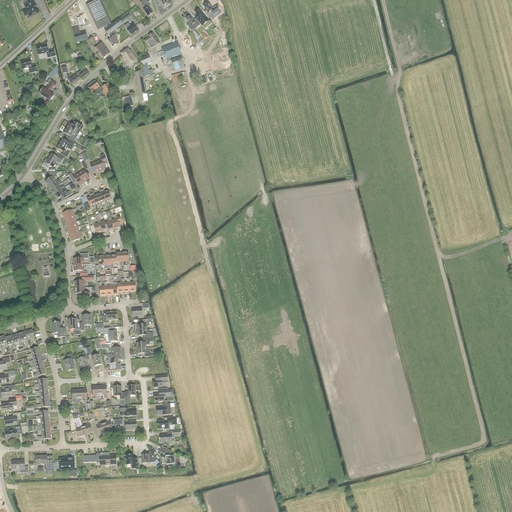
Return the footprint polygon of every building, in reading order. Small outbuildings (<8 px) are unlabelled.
[(35,0),(22,0),(25,5),(27,10),(25,11),(24,12),(25,15),(26,15),(29,14),(30,16),(38,12),(33,1),(35,0)] [(98,30),(111,24),(99,0),(97,0),(87,5),(98,30)] [(148,3),(152,0),(151,0),(143,0),(141,2),(146,9),(144,10),(148,16),(153,13),(149,7),(150,6),(148,3)] [(164,9),(170,4),(167,0),(156,0),(159,3),(158,3),(160,5),(161,6),(161,5),(164,9)] [(204,6),(203,6),(208,13),(212,11),(214,14),(217,18),(223,14),(221,10),(219,11),(216,6),(214,8),(214,9),(212,6),(211,7),(208,3),(206,4),(204,5),(204,6)] [(209,20),(205,15),(202,12),(199,9),(196,12),(199,16),(196,19),(202,26),(209,20)] [(130,16),(127,12),(119,18),(122,23),(130,16)] [(197,29),(200,28),(193,19),(190,16),(187,19),(189,22),(191,25),(193,24),(197,29)] [(118,35),(115,30),(123,24),(123,23),(122,24),(119,19),(106,29),(109,34),(112,38),(109,41),(114,47),(115,47),(117,46),(118,44),(119,43),(116,39),(118,38),(117,36),(118,35)] [(128,23),(125,26),(131,35),(138,30),(133,23),(130,25),(128,23)] [(88,38),(86,32),(80,34),(75,35),(74,35),(76,42),(88,38)] [(146,44),(147,43),(151,49),(160,43),(157,38),(155,39),(152,34),(148,36),(149,37),(144,41),(146,44)] [(196,36),(190,40),(197,50),(202,47),(196,36)] [(101,42),(97,45),(100,48),(107,56),(110,54),(101,42)] [(162,48),(165,56),(166,60),(183,54),(178,42),(162,48)] [(49,51),(47,44),(42,45),(36,47),(38,55),(47,53),(48,58),(55,56),(54,50),(49,51)] [(100,48),(97,45),(94,47),(99,54),(100,53),(103,59),(107,56),(100,48)] [(128,67),(137,61),(131,52),(130,52),(128,48),(120,53),(123,57),(122,58),(128,67)] [(149,55),(140,59),(143,65),(151,62),(149,55)] [(175,71),(184,67),(181,57),(171,61),(175,70),(175,71)] [(32,66),(30,60),(21,62),(22,69),(29,67),(30,73),(37,72),(36,65),(32,66)] [(53,79),(60,71),(55,67),(48,75),(53,79)] [(80,80),(89,73),(85,68),(76,74),(76,75),(80,80)] [(140,101),(148,100),(147,95),(145,95),(142,72),(135,73),(140,101)] [(187,78),(186,72),(172,76),(173,82),(187,78)] [(73,85),(80,80),(76,75),(76,74),(69,80),(73,85)] [(55,86),(57,84),(50,79),(47,83),(49,85),(46,90),(43,88),(39,93),(50,101),(54,96),(50,93),(54,86),(55,86)] [(92,94),(100,88),(95,81),(87,87),(92,94)] [(106,96),(111,93),(106,85),(101,88),(106,96)] [(134,106),(130,97),(124,99),(127,108),(134,106)] [(69,123),(66,128),(78,135),(83,128),(77,124),(76,127),(69,123)] [(74,142),(78,135),(66,128),(63,133),(70,137),(68,139),(70,140),(74,142)] [(74,142),(70,140),(68,143),(62,139),(59,144),(67,148),(71,151),(75,143),(74,142)] [(66,151),(67,148),(59,144),(56,148),(63,152),(61,155),(67,158),(70,153),(66,151)] [(85,162),(89,160),(86,152),(81,155),(85,162)] [(60,164),(64,158),(59,155),(57,157),(51,154),(48,158),(56,163),(57,162),(60,164)] [(100,156),(102,160),(96,162),(99,172),(105,169),(104,165),(107,164),(104,155),(100,156)] [(59,165),(56,163),(48,158),(47,161),(46,160),(43,165),(48,168),(49,166),(53,168),(55,165),(58,167),(59,165)] [(99,172),(96,162),(90,164),(94,174),(99,172)] [(89,178),(84,170),(79,174),(84,182),(89,178)] [(54,178),(57,176),(56,175),(57,174),(55,172),(49,172),(49,174),(51,178),(45,182),(48,186),(56,181),(54,178)] [(84,182),(79,174),(74,177),(71,173),(68,175),(73,181),(75,179),(79,185),(84,182)] [(62,183),(60,181),(59,179),(56,181),(48,186),(51,191),(59,186),(59,185),(62,183)] [(54,195),(62,190),(65,188),(63,186),(60,188),(59,186),(51,191),(54,195)] [(71,195),(69,192),(68,193),(67,191),(65,188),(62,190),(54,195),(57,200),(60,198),(62,200),(71,195)] [(106,201),(102,190),(100,191),(101,193),(97,195),(101,203),(106,201)] [(103,190),(102,190),(106,201),(111,199),(108,191),(104,192),(103,190)] [(101,203),(97,195),(94,196),(93,193),(91,194),(95,205),(101,203)] [(95,205),(91,194),(90,195),(90,197),(87,199),(90,207),(95,205)] [(63,213),(65,219),(74,216),(72,210),(63,213)] [(112,220),(109,213),(107,214),(106,214),(109,221),(105,223),(108,230),(109,232),(114,230),(111,221),(112,220)] [(120,228),(117,219),(116,215),(113,216),(115,219),(112,220),(111,221),(114,230),(120,228)] [(76,222),(74,216),(65,219),(66,225),(76,222)] [(105,223),(105,221),(101,222),(99,219),(98,219),(97,220),(98,223),(99,223),(102,232),(108,230),(105,223)] [(99,223),(98,223),(95,224),(94,221),(91,222),(93,226),(97,234),(102,232),(99,223)] [(78,227),(76,222),(66,225),(68,230),(78,227)] [(80,233),(78,227),(68,230),(70,236),(80,233)] [(81,239),(80,233),(70,236),(72,242),(81,239)] [(123,262),(122,252),(116,253),(116,255),(117,263),(121,262),(121,266),(123,266),(124,266),(124,262),(123,262)] [(84,259),(88,258),(88,254),(81,255),(81,259),(74,259),(74,265),(84,265),(84,259)] [(105,265),(104,256),(98,256),(99,266),(96,266),(96,270),(101,270),(101,266),(104,265),(105,265)] [(130,292),(136,292),(135,283),(135,282),(140,282),(138,276),(136,277),(136,278),(133,279),(133,283),(130,283),(129,283),(130,292)] [(117,286),(113,286),(113,282),(110,282),(110,286),(111,286),(112,296),(118,295),(118,293),(117,286)] [(85,294),(85,287),(75,288),(75,294),(81,294),(82,298),(90,298),(90,293),(85,294)] [(109,320),(117,320),(117,312),(106,313),(106,316),(102,316),(103,323),(109,323),(109,320)] [(91,325),(90,315),(82,315),(83,322),(80,323),(81,329),(81,331),(84,330),(84,325),(91,325)] [(76,329),(75,319),(69,320),(69,330),(74,329),(74,335),(81,334),(81,331),(81,329),(76,329)] [(59,337),(66,337),(65,332),(61,332),(61,322),(53,323),(54,333),(59,333),(59,337)] [(109,342),(117,341),(116,331),(111,332),(111,328),(103,329),(103,332),(108,332),(109,342)] [(33,330),(26,332),(28,340),(32,339),(33,343),(36,342),(33,330)] [(147,333),(147,330),(138,331),(138,336),(145,336),(145,339),(153,339),(153,333),(147,333)] [(28,340),(26,332),(19,334),(21,342),(25,341),(26,345),(29,344),(28,340)] [(21,342),(19,334),(12,335),(14,344),(19,343),(20,347),(22,346),(21,342)] [(9,348),(8,346),(6,337),(5,335),(0,336),(0,344),(0,346),(4,345),(6,349),(9,348)] [(16,348),(14,344),(12,335),(6,337),(8,346),(12,345),(13,349),(16,348)] [(121,348),(113,349),(113,344),(106,345),(106,349),(109,349),(109,351),(111,351),(112,355),(121,354),(121,348)] [(28,358),(32,357),(41,354),(39,347),(31,350),(32,354),(28,355),(28,358)] [(88,356),(86,348),(84,348),(86,354),(82,355),(83,358),(79,359),(82,369),(89,367),(87,360),(89,360),(88,356)] [(146,350),(146,348),(137,349),(137,354),(144,354),(145,357),(154,357),(154,353),(150,353),(150,352),(147,350),(146,350)] [(72,360),(73,360),(75,360),(74,353),(68,355),(69,360),(67,360),(64,361),(67,371),(74,369),(72,360)] [(43,361),(41,354),(32,357),(33,360),(30,362),(30,364),(34,363),(43,361)] [(121,360),(121,354),(112,355),(112,358),(111,358),(108,360),(107,360),(107,364),(117,363),(116,360),(121,360)] [(102,364),(99,355),(92,357),(94,367),(102,364)] [(10,363),(9,358),(3,359),(3,362),(0,362),(0,370),(6,369),(5,364),(10,363)] [(44,367),(43,361),(34,363),(35,367),(31,368),(32,371),(36,370),(44,367)] [(46,374),(44,367),(36,370),(37,374),(33,375),(34,378),(46,374)] [(8,376),(12,376),(15,375),(14,371),(4,373),(5,375),(0,376),(0,384),(9,383),(8,376)] [(163,387),(162,381),(168,381),(167,376),(160,376),(160,380),(153,381),(153,388),(163,387)] [(35,387),(39,387),(48,386),(47,379),(39,380),(39,384),(35,385),(35,387)] [(12,397),(11,391),(16,390),(15,385),(8,386),(9,389),(1,390),(2,398),(12,397)] [(49,393),(48,386),(39,387),(40,391),(35,391),(36,394),(40,394),(49,393)] [(120,400),(125,400),(125,393),(121,393),(121,386),(114,387),(114,396),(120,396),(120,400)] [(172,396),(172,390),(163,391),(163,394),(154,395),(154,402),(164,401),(164,397),(172,396)] [(49,400),(49,393),(40,394),(40,398),(36,398),(36,401),(41,401),(49,400)] [(12,407),(17,406),(16,399),(10,400),(10,403),(2,405),(3,411),(13,410),(12,407)] [(50,407),(49,400),(41,401),(41,405),(37,405),(37,408),(50,407)] [(157,416),(171,415),(170,404),(168,404),(167,404),(165,404),(163,404),(163,408),(157,408),(157,416)] [(126,416),(136,416),(136,409),(127,409),(127,406),(120,406),(120,412),(126,412),(126,416)] [(36,419),(40,418),(49,418),(48,411),(39,412),(40,416),(36,416),(36,419)] [(16,417),(20,416),(20,413),(13,414),(13,417),(5,418),(6,426),(18,424),(16,417)] [(107,422),(103,423),(106,432),(112,430),(108,417),(106,418),(107,422)] [(176,420),(176,417),(169,418),(168,418),(168,421),(157,422),(158,429),(168,429),(168,425),(173,425),(172,420),(176,420)] [(50,425),(49,418),(40,418),(41,423),(37,423),(37,426),(41,426),(50,425)] [(87,425),(83,426),(85,435),(92,433),(88,420),(86,421),(87,425)] [(106,432),(103,423),(99,424),(97,421),(95,421),(99,434),(106,432)] [(132,429),(137,429),(136,422),(125,422),(126,430),(132,430),(132,429)] [(85,435),(83,426),(78,428),(77,424),(75,425),(79,437),(85,435)] [(50,431),(50,425),(41,426),(41,430),(37,430),(38,433),(42,432),(50,431)] [(17,435),(22,434),(21,427),(14,428),(15,431),(6,432),(7,440),(18,439),(17,435)] [(51,439),(50,431),(42,432),(42,436),(38,437),(38,440),(51,439)] [(163,443),(163,444),(169,447),(169,442),(172,442),(171,435),(160,435),(161,443),(163,443)] [(173,464),(175,464),(174,456),(172,456),(172,451),(161,446),(159,451),(167,455),(167,456),(165,457),(165,458),(161,458),(162,464),(166,464),(166,465),(167,465),(168,467),(173,467),(173,464)] [(157,461),(150,451),(148,453),(147,454),(146,455),(142,455),(142,463),(154,463),(157,461)] [(101,466),(116,465),(116,456),(101,457),(100,454),(96,454),(96,455),(84,456),(84,463),(97,462),(97,464),(99,463),(100,463),(101,466)] [(126,455),(126,458),(126,462),(126,465),(131,465),(131,468),(138,468),(137,458),(133,459),(133,455),(126,455)] [(53,470),(53,463),(47,463),(47,456),(36,456),(36,465),(45,465),(45,470),(53,470)] [(70,469),(74,468),(74,460),(71,460),(70,458),(66,458),(66,459),(59,459),(60,467),(70,466),(70,469)] [(21,473),(28,473),(28,467),(25,467),(24,460),(20,460),(20,461),(12,461),(12,470),(20,469),(21,473)]
